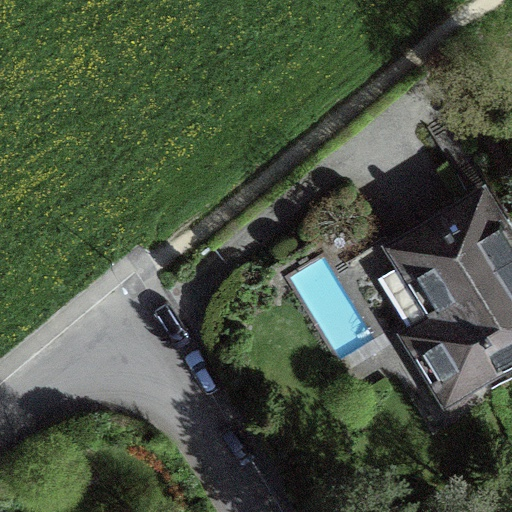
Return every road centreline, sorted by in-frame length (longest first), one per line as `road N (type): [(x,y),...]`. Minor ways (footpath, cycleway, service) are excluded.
road 1 (residential): [(133,339),(158,350),(175,372),(256,511)]
road 2 (residential): [(133,339),(63,362),(0,415)]
